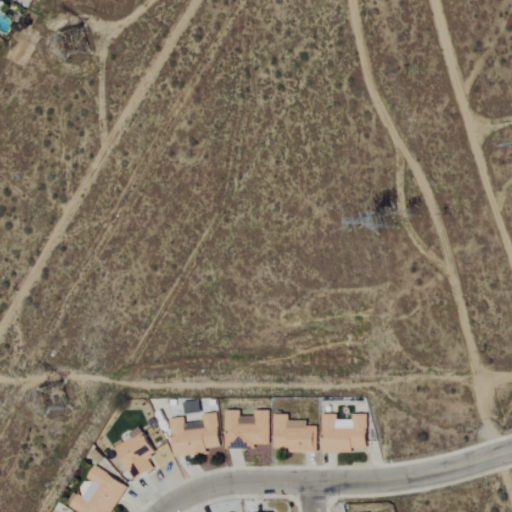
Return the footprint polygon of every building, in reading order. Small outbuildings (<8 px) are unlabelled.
[(273,411),(257,411),(257,417),(244,417),(244,411),(228,411),(228,449),(258,449),(258,445),(273,445),(273,411)] [(188,431),(186,418),(172,419),(178,458),(210,453),(209,449),(224,447),(220,413),(205,415),(207,429),(188,431)] [(276,449),(293,449),(293,453),(319,452),(319,427),(310,427),(310,422),(292,422),(292,415),(276,415),(276,449)] [(370,415),(355,415),(355,420),(340,420),(340,415),(325,415),(326,454),(356,453),(356,448),(370,448),(370,415)] [(157,469),(151,458),(158,454),(143,427),(130,434),(134,440),(119,448),(137,481),(157,469)] [(115,511),(131,487),(97,466),(89,481),(86,479),(70,506),(80,511),(115,511)]
